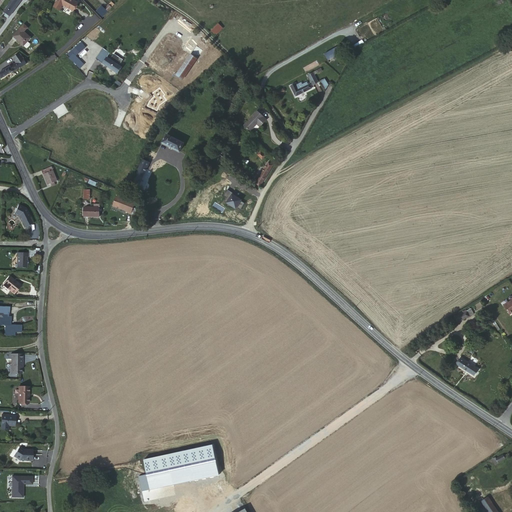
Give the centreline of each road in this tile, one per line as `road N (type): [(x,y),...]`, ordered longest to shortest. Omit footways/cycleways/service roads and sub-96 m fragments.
road 1 (secondary): [(498,424),(412,365),(266,241),(203,226),(70,229)]
road 2 (unclassified): [(50,511),(56,421),(39,320),(46,247)]
road 3 (track): [(160,0),(229,53),(294,146)]
